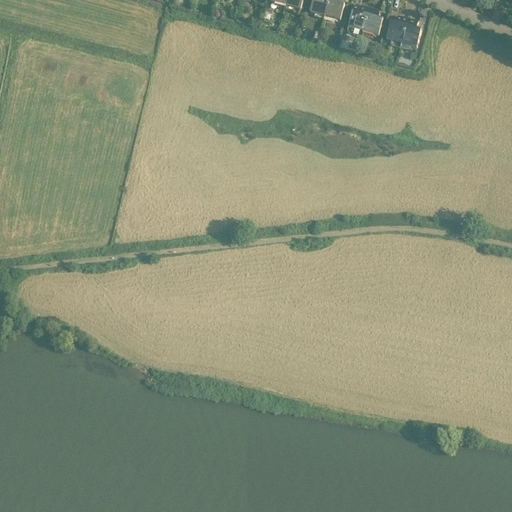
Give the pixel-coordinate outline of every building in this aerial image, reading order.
[(287,0),(286,6),(295,9),(295,10),(300,12),(303,0),(287,0)] [(325,17),(329,0),(313,0),(309,14),(315,16),(315,14),(325,17)] [(340,0),(329,0),(325,17),(335,19),(334,21),(340,22),(344,6),(340,5),(340,0)] [(353,30),(363,32),(369,11),(358,8),(356,15),(352,14),(348,29),(353,31),(353,30)] [(380,14),(369,11),(363,32),(373,35),(373,36),(378,38),(383,22),(378,21),(380,14)] [(401,46),(408,22),(398,19),(396,27),(391,25),(386,42),(401,46)] [(419,25),(408,22),(401,46),(417,50),(421,34),(416,33),(419,25)]
